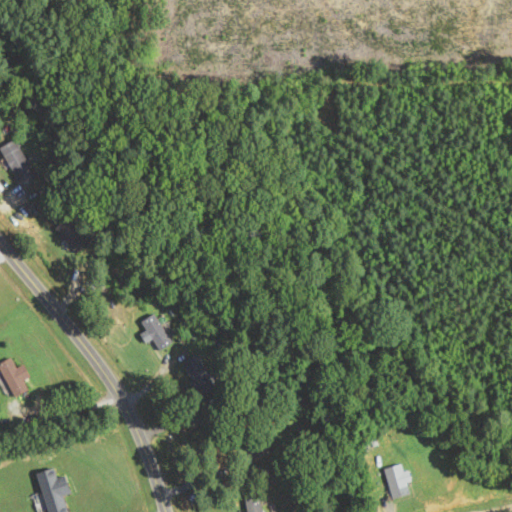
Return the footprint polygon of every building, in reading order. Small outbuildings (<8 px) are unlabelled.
[(16,181),(33,174),(18,139),(2,145),(16,181)] [(55,229),(76,254),(90,243),(69,218),(55,229)] [(124,289),(141,272),(127,259),(110,275),(124,289)] [(141,336),(148,345),(153,341),(161,351),(174,341),(153,314),(142,323),(147,331),(141,336)] [(184,367),(204,395),(218,385),(199,357),(184,367)] [(31,377),(24,364),(17,368),(12,358),(0,364),(0,368),(16,398),(29,391),(24,381),(31,377)] [(253,449),(259,458),(269,451),(263,442),(253,449)] [(413,493),(407,471),(405,472),(402,464),(384,469),(393,499),(413,493)] [(263,511),(261,496),(246,499),(247,511),(263,511)]
